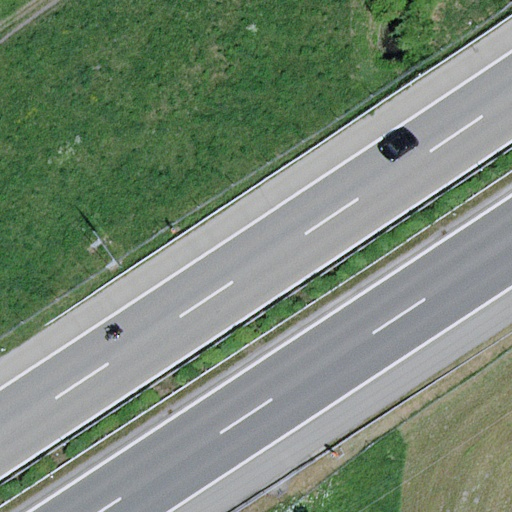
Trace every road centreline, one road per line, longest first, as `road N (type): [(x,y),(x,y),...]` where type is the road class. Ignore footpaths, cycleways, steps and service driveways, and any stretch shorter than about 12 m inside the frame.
road 1 (motorway): [(511,108),(0,450)]
road 2 (motorway): [(112,511),(511,241)]
